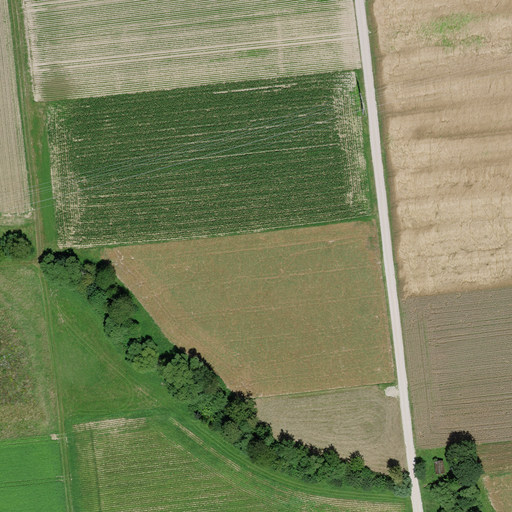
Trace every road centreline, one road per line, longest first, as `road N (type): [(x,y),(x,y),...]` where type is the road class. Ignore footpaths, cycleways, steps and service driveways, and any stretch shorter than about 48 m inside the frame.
road 1 (track): [(72,511),(13,0)]
road 2 (track): [(418,511),(360,0)]
